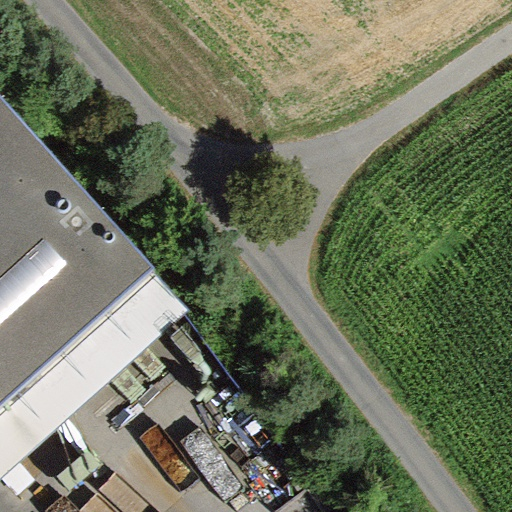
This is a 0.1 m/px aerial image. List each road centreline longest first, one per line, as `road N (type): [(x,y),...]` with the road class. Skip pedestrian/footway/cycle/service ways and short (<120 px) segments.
road 1 (track): [(18,0),(212,214),(418,511)]
road 2 (track): [(511,21),(212,214)]
